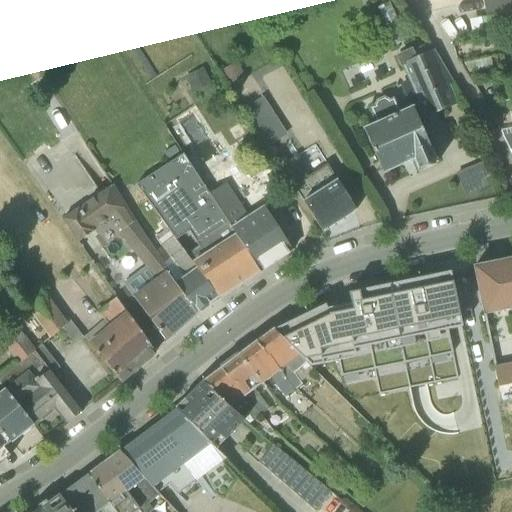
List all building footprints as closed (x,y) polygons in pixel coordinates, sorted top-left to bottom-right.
[(511,0),(486,0),(482,1),(485,18),(468,21),(472,40),(489,36),(511,31),(511,0)] [(387,3),(376,8),(393,47),(405,42),(387,3)] [(416,120),(456,105),(448,84),(450,83),(431,51),(415,58),(411,50),(394,57),(399,68),(401,68),(418,105),(398,113),(392,100),(387,101),(386,100),(382,99),(374,102),(373,106),(373,108),(370,110),(375,123),(362,129),(382,174),(412,161),(417,172),(435,164),(416,120)] [(489,59),(462,65),(467,73),(491,68),(489,59)] [(236,63),(220,70),(227,85),(243,77),(236,63)] [(201,69),(183,78),(191,93),(209,83),(201,69)] [(501,136),(511,161),(511,75),(505,77),(511,112),(508,113),(511,134),(501,136)] [(262,98),(242,111),(267,149),(286,137),(262,98)] [(186,256),(217,299),(258,273),(208,195),(182,155),(134,186),(166,230),(174,240),(188,232),(198,248),(186,256)] [(294,159),(279,169),(321,233),(354,211),(326,166),(306,178),(294,159)] [(485,162),(455,174),(466,200),(496,188),(485,162)] [(258,273),(291,251),(263,206),(247,216),(225,184),(208,195),(258,273)] [(157,257),(112,186),(107,189),(61,220),(77,243),(111,218),(121,230),(116,234),(146,271),(141,276),(143,279),(127,291),(165,342),(196,315),(164,274),(167,272),(157,257)] [(166,230),(154,238),(168,259),(163,263),(167,271),(167,272),(164,274),(195,313),(196,312),(200,312),(206,308),(207,304),(215,298),(186,256),(174,240),(166,230)] [(511,309),(511,259),(472,268),(489,351),(494,350),(494,347),(499,346),(497,338),(510,336),(504,311),(511,309)] [(316,372),(328,385),(462,333),(449,273),(347,294),(351,310),(328,315),(324,306),(272,332),(297,355),(316,372)] [(40,289),(22,302),(48,338),(61,329),(66,325),(40,289)] [(103,321),(84,337),(119,383),(154,353),(115,299),(96,313),(103,321)] [(72,343),(81,336),(69,322),(66,325),(61,329),(72,343)] [(34,351),(12,323),(0,332),(0,342),(17,364),(34,351)] [(272,332),(255,344),(292,391),(301,384),(300,383),(305,379),(307,380),(316,372),(297,355),(272,332)] [(255,344),(237,357),(261,384),(270,378),(284,397),(292,391),(255,344)] [(66,424),(80,413),(50,375),(58,368),(41,346),(34,351),(17,364),(0,377),(0,382),(5,389),(33,425),(54,409),(66,424)] [(237,357),(219,370),(242,398),(245,396),(259,416),(267,409),(253,390),(261,384),(237,357)] [(511,363),(492,367),(496,387),(511,384),(511,363)] [(219,370),(202,383),(246,426),(259,416),(245,396),(242,398),(219,370)] [(241,423),(202,383),(174,410),(214,449),(223,440),(223,441),(241,423)] [(511,384),(496,387),(500,403),(511,401),(511,384)] [(19,436),(23,436),(29,431),(29,428),(33,425),(5,389),(0,392),(0,431),(10,443),(19,436)] [(167,485),(175,495),(224,459),(214,449),(174,410),(118,453),(156,494),(167,485)] [(10,443),(0,431),(0,464),(9,457),(2,448),(10,443)] [(257,463),(314,511),(330,493),(272,445),(257,463)] [(157,496),(118,453),(103,464),(137,510),(138,511),(150,511),(152,511),(147,504),(157,496)] [(134,511),(137,510),(103,464),(86,477),(113,511),(134,511)] [(60,496),(59,497),(71,511),(113,511),(87,479),(62,498),(60,496)] [(70,511),(59,497),(38,511),(70,511)]
